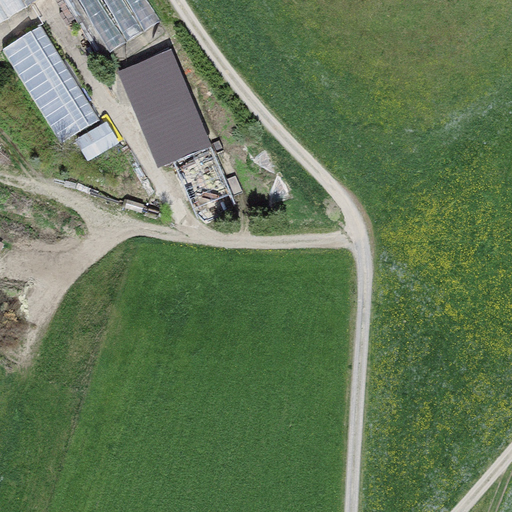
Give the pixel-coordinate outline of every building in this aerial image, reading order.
[(0,0),(0,32),(51,0),(0,0)] [(79,0),(116,57),(166,26),(150,0),(79,0)] [(43,36),(6,59),(64,152),(102,128),(43,36)] [(174,48),(120,68),(158,169),(212,148),(174,48)] [(0,61),(0,84),(10,78),(0,61)] [(76,152),(89,173),(121,153),(109,132),(76,152)]
